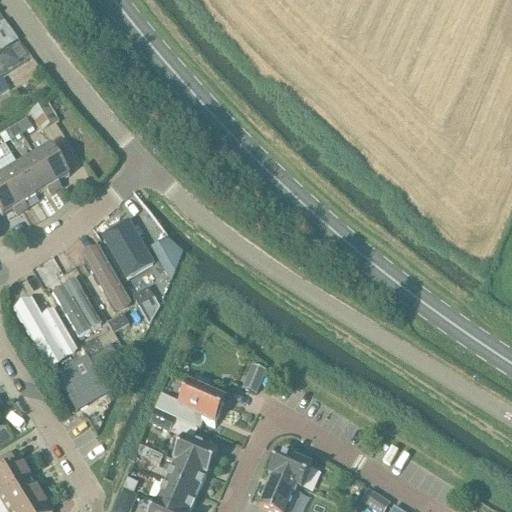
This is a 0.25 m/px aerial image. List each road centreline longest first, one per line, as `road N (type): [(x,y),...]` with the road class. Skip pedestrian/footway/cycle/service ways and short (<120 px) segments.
road 1 (secondary): [(511,359),(300,200),(116,0)]
road 2 (unclassified): [(511,418),(317,304),(186,212),(147,162)]
road 3 (residential): [(429,511),(285,421),(270,427),(233,511)]
road 4 (unclassified): [(147,162),(64,77),(7,0)]
road 5 (residential): [(0,271),(61,238),(147,162)]
road 6 (residential): [(81,471),(0,353)]
